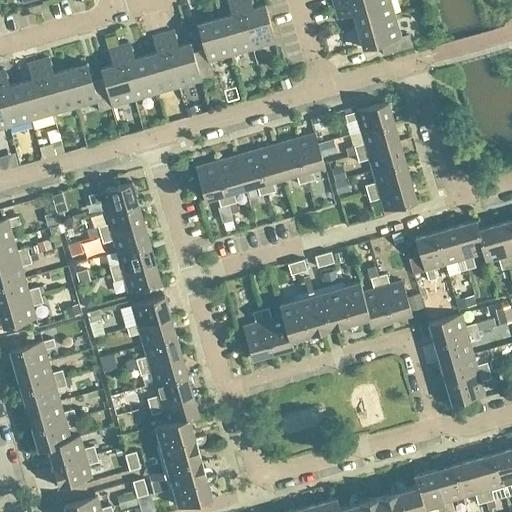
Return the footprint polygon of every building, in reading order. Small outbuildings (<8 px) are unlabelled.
[(253,48),(239,0),(227,0),(231,13),(220,16),(231,54),(253,48)] [(275,41),(265,3),(253,7),(250,0),(239,0),(253,48),(275,41)] [(394,14),(390,0),(359,0),(335,7),(338,18),(353,14),(356,25),(394,14)] [(313,25),(332,25),(332,9),(313,9),(313,25)] [(400,35),(394,14),(356,25),(363,47),(380,42),(383,54),(412,46),(409,33),(400,35)] [(231,54),(220,16),(197,23),(205,48),(193,52),(200,80),(200,81),(214,77),(209,60),(231,54)] [(178,86),(200,80),(193,52),(190,42),(178,45),(174,30),(163,33),(178,86)] [(178,86),(163,33),(152,36),(156,51),(145,54),(156,92),(178,86)] [(156,92),(145,54),(135,58),(130,42),(119,45),(134,98),(156,92)] [(101,67),(104,78),(112,105),(134,98),(119,45),(108,48),(113,64),(101,67)] [(75,107),(64,69),(53,72),(49,57),(38,60),(53,113),(75,107)] [(53,113),(38,60),(27,63),(31,78),(20,81),(31,119),(53,113)] [(112,105),(104,78),(92,81),(87,62),(64,69),(75,107),(96,100),(99,110),(113,106),(112,105)] [(31,119),(20,81),(9,84),(5,69),(0,70),(0,93),(9,126),(31,119)] [(288,77),(280,79),(282,88),(290,86),(288,77)] [(0,128),(9,126),(0,93),(0,128)] [(394,121),(388,100),(355,110),(345,114),(347,122),(358,119),(361,130),(394,121)] [(194,105),(185,108),(187,115),(196,112),(194,105)] [(399,140),(394,121),(361,130),(364,142),(354,145),(356,153),(399,140)] [(318,143),(315,132),(295,138),(307,181),(315,179),(312,168),(324,164),(322,156),(318,143)] [(307,181),(295,138),(275,143),(284,176),(296,173),(299,183),(307,181)] [(60,139),(52,141),(56,154),(64,152),(60,139)] [(333,139),(318,143),(322,156),(336,152),(333,139)] [(405,160),(399,140),(356,153),(358,161),(369,158),(372,170),(405,160)] [(284,176),(275,143),(255,149),(268,192),(276,190),(273,179),(284,176)] [(268,192),(255,149),(235,155),(245,187),(256,184),(259,195),(268,192)] [(245,187),(235,155),(216,160),(228,204),(236,201),(233,191),(245,187)] [(228,204),(216,160),(195,166),(205,199),(217,195),(220,206),(228,204)] [(411,180),(405,160),(372,170),(376,181),(365,184),(367,192),(411,180)] [(346,177),(334,180),(338,194),(350,190),(346,177)] [(416,200),(411,180),(367,192),(370,200),(380,197),(384,210),(416,200)] [(138,201),(132,181),(99,190),(99,191),(89,194),(91,202),(102,199),(105,211),(138,201)] [(143,221),(138,201),(105,211),(108,222),(98,226),(100,234),(143,221)] [(0,241),(13,237),(10,226),(20,223),(18,215),(7,218),(7,217),(0,219),(0,241)] [(511,218),(497,223),(509,266),(511,265),(511,218)] [(484,252),(477,228),(478,228),(476,219),(455,225),(467,268),(476,266),(473,255),(483,252),(484,252)] [(149,241),(143,221),(100,234),(102,242),(113,239),(116,250),(149,241)] [(497,223),(478,228),(477,228),(484,252),(483,252),(486,261),(498,258),(501,269),(509,266),(497,223)] [(467,268),(455,225),(435,230),(445,263),(456,260),(459,270),(467,268)] [(98,226),(86,229),(89,237),(100,234),(98,226)] [(214,261),(273,244),(268,228),(248,234),(247,233),(235,237),(234,235),(209,242),(214,261)] [(401,230),(391,233),(394,244),(404,241),(401,230)] [(445,263),(435,230),(415,236),(424,269),(425,269),(428,280),(436,277),(433,267),(445,263)] [(59,234),(52,236),(55,247),(62,245),(59,234)] [(0,262),(29,254),(27,246),(16,249),(13,237),(0,241),(0,262)] [(49,238),(36,242),(36,244),(38,250),(39,252),(52,249),(49,238)] [(80,241),(68,244),(71,255),(83,252),(80,241)] [(155,261),(149,241),(116,250),(120,262),(109,265),(111,273),(155,261)] [(36,244),(29,246),(31,252),(38,250),(36,244)] [(330,250),(313,254),(316,266),(333,261),(330,250)] [(37,252),(29,254),(31,261),(39,258),(37,252)] [(0,283),(24,277),(21,265),(32,262),(31,261),(29,254),(0,262),(0,283)] [(302,258),(286,262),(289,274),(305,269),(302,258)] [(161,281),(155,261),(111,273),(114,281),(124,278),(128,290),(161,281)] [(86,268),(75,271),(78,282),(90,279),(86,268)] [(406,295),(402,279),(390,283),(386,272),(378,275),(391,318),(411,312),(411,310),(406,295)] [(391,318),(378,275),(370,277),(373,288),(362,291),(361,291),(368,314),(370,324),(391,318)] [(0,305),(41,294),(38,285),(28,288),(24,277),(0,283),(0,305)] [(368,314),(361,291),(362,291),(359,280),(279,303),(282,314),(284,313),(291,337),(368,314)] [(420,291),(406,295),(411,310),(424,306),(420,291)] [(472,293),(456,298),(458,308),(475,304),(472,293)] [(36,317),(32,305),(43,302),(41,294),(0,305),(0,315),(3,326),(36,317)] [(170,314),(164,294),(132,303),(135,316),(125,319),(127,327),(170,314)] [(88,295),(82,296),(85,307),(95,304),(94,298),(88,295)] [(78,302),(65,306),(68,316),(81,312),(78,302)] [(284,313),(282,314),(271,317),(268,306),(260,308),(273,352),(293,346),(291,337),(284,313)] [(99,308),(86,311),(89,320),(101,317),(99,308)] [(273,352),(260,308),(252,311),(255,321),(243,325),(252,358),(273,352)] [(478,330),(475,322),(465,325),(461,312),(429,322),(434,342),(478,330)] [(176,334),(170,314),(127,327),(129,335),(140,332),(143,344),(176,334)] [(494,316),(475,322),(478,330),(496,324),(494,316)] [(473,352),(469,341),(480,338),(478,330),(434,342),(440,362),(473,352)] [(181,354),(176,334),(143,344),(146,355),(136,358),(138,366),(181,354)] [(48,360),(45,349),(55,346),(53,338),(42,341),(42,340),(10,349),(15,369),(48,360)] [(489,369),(487,361),(476,364),(473,352),(440,362),(446,382),(489,369)] [(187,374),(181,354),(138,366),(140,374),(151,371),(154,383),(187,374)] [(128,369),(138,366),(136,358),(126,361),(128,369)] [(64,377),(62,369),(51,372),(48,360),(15,369),(21,389),(64,377)] [(484,392),(481,380),(491,377),(489,369),(446,382),(452,402),(484,392)] [(193,393),(187,374),(154,383),(158,394),(147,397),(149,406),(193,393)] [(59,399),(56,388),(66,385),(64,377),(21,389),(27,409),(59,399)] [(199,414),(193,393),(149,406),(152,414),(162,411),(165,422),(166,423),(189,416),(199,414)] [(75,416),(73,408),(62,411),(59,399),(27,409),(32,428),(75,416)] [(70,438),(67,427),(77,425),(75,416),(32,428),(38,448),(80,436),(80,435),(70,438)] [(212,495),(203,466),(189,416),(166,423),(165,422),(155,425),(178,504),(212,495)] [(96,453),(94,444),(84,447),(80,436),(38,448),(38,449),(47,446),(53,465),(96,453)] [(511,446),(493,452),(502,485),(511,481),(511,446)] [(124,453),(129,469),(140,466),(136,450),(124,453)] [(502,485),(493,452),(473,458),(486,501),(494,499),(491,488),(502,485)] [(91,476),(88,463),(99,460),(96,453),(53,465),(58,485),(91,476)] [(486,501),(473,458),(454,463),(463,496),(475,493),(478,503),(486,501)] [(463,496),(454,463),(434,469),(446,511),(447,511),(455,510),(452,499),(463,496)] [(446,511),(434,469),(414,475),(416,484),(423,507),(425,507),(435,504),(437,511),(446,511)] [(132,480),(136,496),(137,496),(148,493),(143,477),(132,480)] [(426,511),(425,507),(423,507),(416,484),(339,506),(340,511),(426,511)] [(137,496),(136,496),(140,511),(155,511),(150,493),(148,493),(137,496)] [(113,511),(111,504),(100,507),(97,495),(64,505),(65,511),(113,511)] [(340,511),(339,506),(336,497),(316,503),(318,511),(340,511)] [(494,499),(486,501),(488,508),(496,506),(494,499)] [(318,511),(316,503),(297,508),(297,511),(318,511)]
